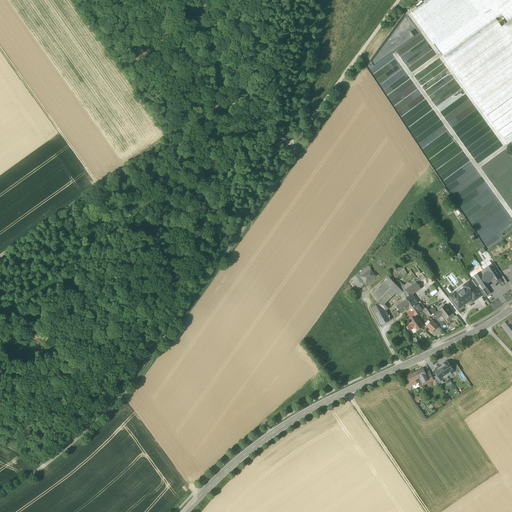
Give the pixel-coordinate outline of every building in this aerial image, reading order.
[(428,0),(412,13),(444,57),(502,14),(498,9),(510,0),(428,0)] [(511,0),(510,0),(498,9),(502,14),(444,57),(484,111),(511,90),(511,0)] [(392,54),(373,66),(376,71),(389,63),(389,62),(395,58),(392,54)] [(511,90),(484,111),(506,143),(511,139),(511,90)] [(490,224),(494,210),(492,206),(492,204),(488,203),(487,195),(483,197),(479,196),(477,203),(475,193),(471,186),(469,187),(471,188),(466,190),(468,194),(468,196),(468,199),(464,200),(466,208),(460,206),(481,242),(479,232),(481,232),(480,231),(484,231),(484,232),(487,232),(488,227),(492,225),(490,224)] [(497,280),(500,278),(492,265),(487,267),(486,265),(481,268),(490,281),(493,279),(495,282),(497,280)] [(368,266),(358,273),(366,283),(375,276),(368,266)] [(490,281),(481,268),(477,271),(479,273),(474,276),(483,289),(486,287),(489,286),(487,283),(490,281)] [(358,273),(356,275),(363,285),(366,283),(358,273)] [(358,289),(363,285),(356,275),(351,279),(358,289)] [(500,278),(497,280),(501,287),(508,283),(503,276),(500,278)] [(379,302),(380,303),(382,305),(384,304),(395,293),(398,296),(399,294),(402,292),(395,284),(389,278),(385,282),(392,289),(379,302)] [(406,290),(407,289),(404,286),(399,281),(395,284),(402,292),(406,298),(410,295),(406,290)] [(469,281),(466,283),(469,286),(466,288),(465,288),(462,290),(462,291),(458,294),(456,294),(455,292),(449,296),(458,308),(472,298),(474,300),(479,297),(477,294),(478,293),(469,281)] [(371,294),(379,302),(392,289),(385,282),(371,294)] [(406,290),(410,295),(411,294),(411,295),(420,288),(416,283),(412,286),(407,289),(406,290)] [(454,291),(455,292),(456,294),(458,294),(462,291),(462,290),(465,288),(466,288),(463,286),(463,285),(454,291)] [(483,289),(480,291),(485,297),(491,294),(486,287),(483,289)] [(507,302),(511,298),(511,293),(510,290),(503,294),(507,302)] [(407,299),(412,307),(417,304),(418,304),(411,295),(411,294),(410,295),(406,298),(407,299)] [(405,310),(407,311),(412,307),(407,299),(403,302),(396,307),(401,313),(405,310)] [(420,301),(418,304),(417,304),(422,311),(423,310),(425,309),(420,301)] [(390,320),(385,311),(384,311),(380,303),(372,308),(381,325),(390,320)] [(422,311),(417,304),(412,307),(417,314),(422,311)] [(434,315),(440,322),(443,320),(448,316),(452,313),(446,306),(434,315)] [(407,311),(412,319),(415,316),(418,314),(417,314),(412,307),(407,311),(407,312),(407,311)] [(425,314),(427,317),(434,313),(433,312),(431,309),(425,314)] [(417,319),(415,316),(412,319),(413,321),(410,324),(411,324),(413,328),(415,327),(421,323),(418,318),(417,319)] [(511,323),(508,319),(501,325),(511,338),(511,323)] [(427,326),(432,332),(438,326),(432,321),(430,323),(427,326)] [(448,376),(454,372),(451,367),(447,362),(446,362),(443,364),(441,366),(448,376)] [(438,376),(441,381),(442,380),(448,376),(441,366),(438,368),(438,367),(435,369),(435,370),(434,371),(438,376)] [(422,369),(415,372),(417,378),(418,378),(420,377),(423,382),(427,380),(424,373),(422,369)] [(418,379),(417,378),(415,372),(406,376),(408,382),(410,385),(415,383),(414,380),(418,379)] [(441,381),(438,376),(435,378),(440,385),(444,383),(442,380),(441,381)] [(420,377),(418,378),(422,386),(433,381),(432,378),(427,380),(423,382),(420,377)]
